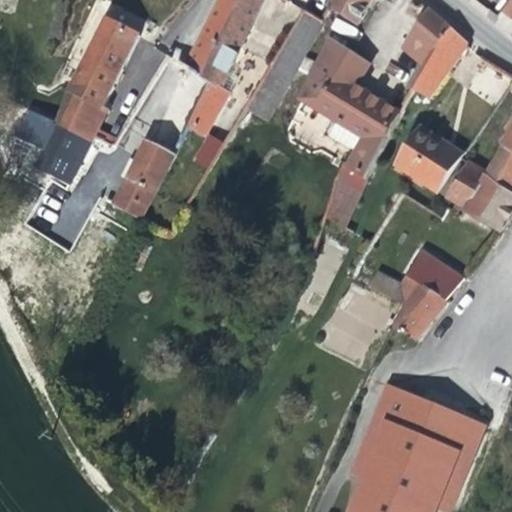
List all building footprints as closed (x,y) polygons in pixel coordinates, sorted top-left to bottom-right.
[(222,88),(263,0),(222,0),(190,72),(211,82),(190,127),(205,136),(230,93),(222,88)] [(359,24),(372,0),(332,0),(329,6),(359,24)] [(511,20),(511,0),(502,13),(511,20)] [(292,81),(324,22),(321,20),(306,10),(246,109),(267,121),(292,81)] [(426,68),(451,27),(431,10),(405,49),(426,68)] [(104,107),(140,36),(107,19),(56,126),(92,145),(109,110),(104,107)] [(429,99),(467,46),(468,43),(451,27),(426,68),(412,90),(429,99)] [(399,113),(356,86),(368,67),(330,43),(300,101),(332,119),(326,130),(328,138),(355,153),(346,168),(366,179),(399,113)] [(190,127),(211,82),(190,72),(176,61),(169,55),(125,128),(147,140),(175,155),(190,127)] [(69,185),(90,147),(101,152),(102,149),(101,150),(92,145),(56,126),(37,168),(69,185)] [(459,164),(464,155),(419,126),(394,165),(439,194),(459,164)] [(511,130),(502,147),(503,147),(499,154),(486,174),(504,188),(511,177),(511,130)] [(196,193),(225,146),(210,137),(202,144),(180,182),(196,193)] [(141,221),(175,155),(147,140),(137,162),(130,159),(121,178),(127,180),(114,207),(141,221)] [(447,198),(465,167),(459,164),(439,194),(447,198)] [(344,229),(366,179),(346,168),(343,166),(326,219),(344,229)] [(466,209),(484,178),(465,167),(447,198),(466,209)] [(500,234),(511,215),(511,193),(504,188),(486,174),(484,178),(466,209),(464,212),(500,234)] [(286,239),(267,232),(262,244),(281,251),(286,239)] [(441,309),(465,280),(423,251),(401,285),(378,273),(370,288),(405,307),(393,327),(415,341),(441,309)] [(357,365),(390,310),(352,287),(318,342),(357,365)] [(440,511),(450,511),(486,426),(461,416),(457,426),(424,412),(427,402),(389,386),(352,475),(364,480),(350,511),(435,511),(437,510),(440,511)] [(461,416),(427,402),(424,412),(457,426),(461,416)]
